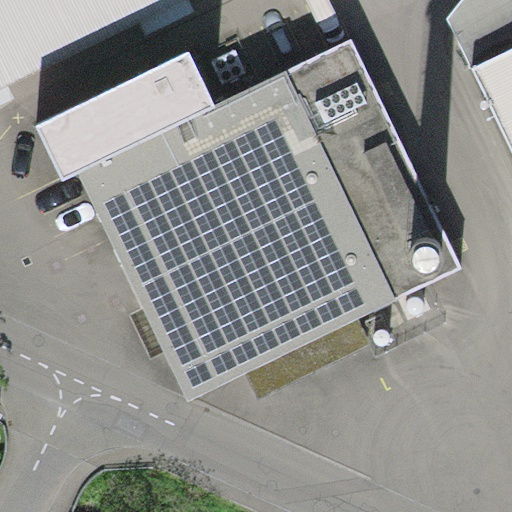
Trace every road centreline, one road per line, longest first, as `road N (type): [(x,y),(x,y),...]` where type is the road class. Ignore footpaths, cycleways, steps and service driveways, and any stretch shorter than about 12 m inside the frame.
road 1 (residential): [(77,379),(362,511)]
road 2 (residential): [(77,379),(15,511)]
